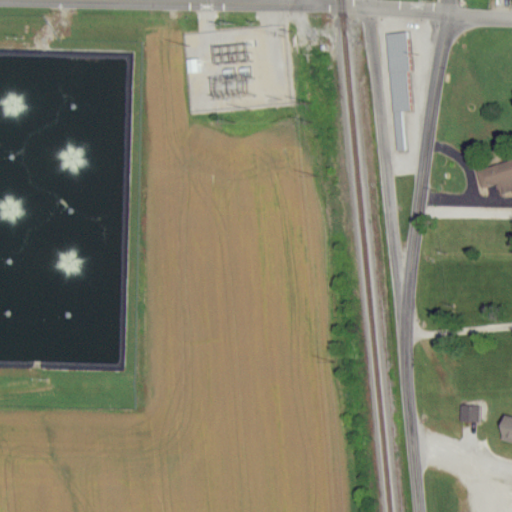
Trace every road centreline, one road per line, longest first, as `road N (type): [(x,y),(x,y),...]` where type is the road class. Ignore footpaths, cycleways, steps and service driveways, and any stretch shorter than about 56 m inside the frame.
road 1 (residential): [(422,511),(409,286),(395,244),(365,7)]
road 2 (residential): [(450,16),(409,286)]
road 3 (residential): [(450,16),(270,0)]
